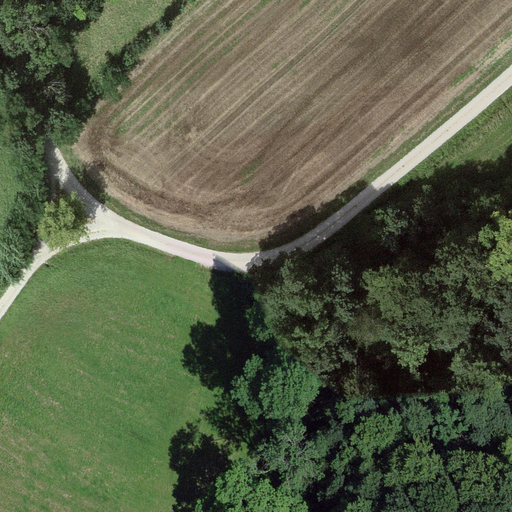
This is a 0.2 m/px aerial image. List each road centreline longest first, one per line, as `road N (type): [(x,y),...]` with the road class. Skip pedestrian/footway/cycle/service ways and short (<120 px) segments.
road 1 (track): [(51,163),(106,220),(241,264),(270,261),(341,221),(511,75)]
road 2 (track): [(0,305),(41,226),(51,163),(33,93),(0,22)]
